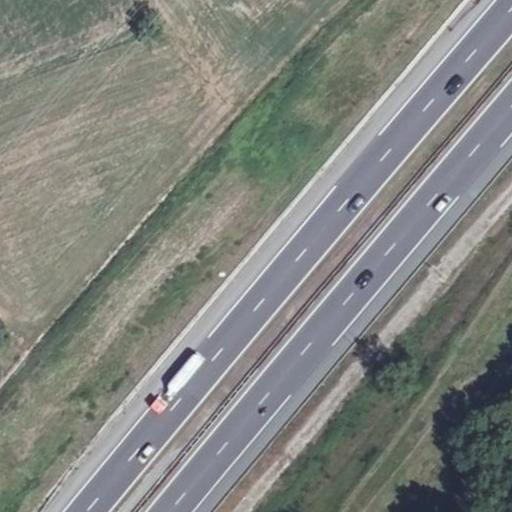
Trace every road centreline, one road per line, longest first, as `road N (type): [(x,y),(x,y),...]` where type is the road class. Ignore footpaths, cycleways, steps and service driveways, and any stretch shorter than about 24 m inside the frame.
road 1 (motorway): [(511,10),(87,511)]
road 2 (motorway): [(171,511),(511,107)]
